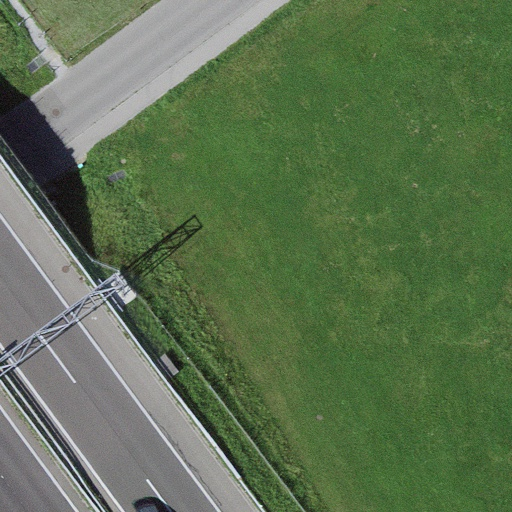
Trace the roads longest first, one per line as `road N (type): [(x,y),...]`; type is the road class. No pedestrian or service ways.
road 1 (motorway): [(171,511),(0,279)]
road 2 (unclassified): [(0,165),(225,0)]
